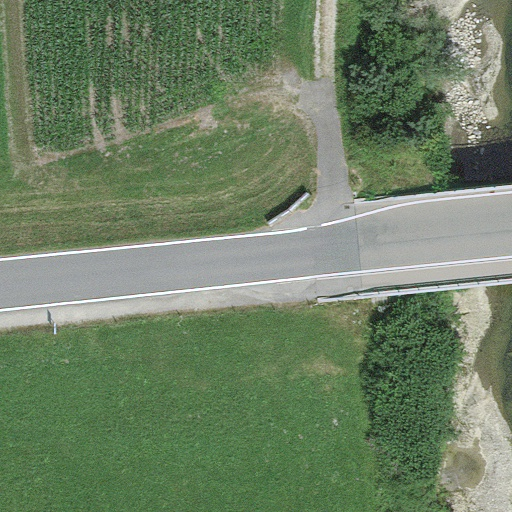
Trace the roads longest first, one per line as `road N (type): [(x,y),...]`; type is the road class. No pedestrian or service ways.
road 1 (tertiary): [(0,284),(511,232)]
road 2 (track): [(311,252),(330,164),(340,0)]
